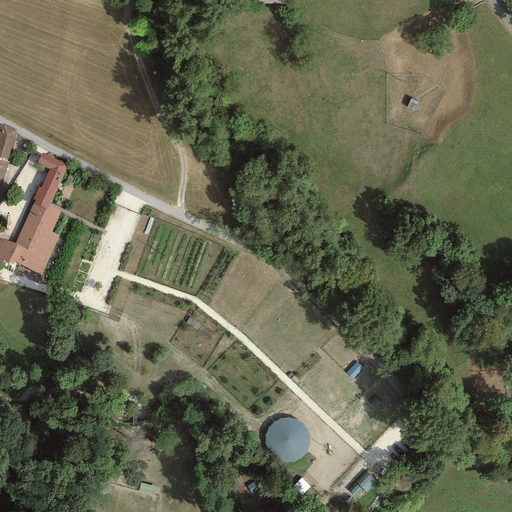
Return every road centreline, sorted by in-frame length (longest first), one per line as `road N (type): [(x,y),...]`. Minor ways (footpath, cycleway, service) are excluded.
road 1 (track): [(511,479),(439,433),(274,261),(0,121)]
road 2 (track): [(180,214),(181,146),(135,54),(126,0)]
